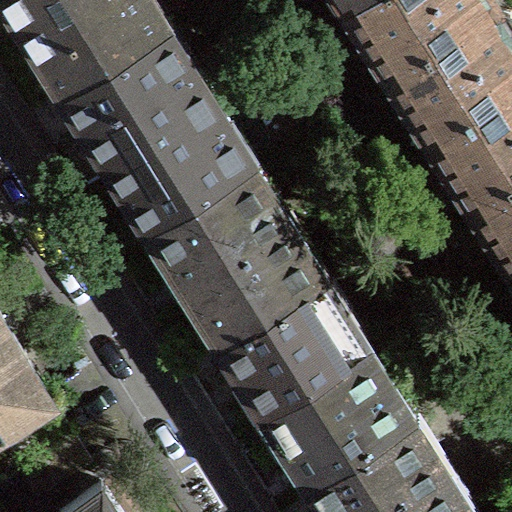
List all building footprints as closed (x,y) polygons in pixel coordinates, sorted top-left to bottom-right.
[(5,0),(19,21),(61,89),(159,27),(141,0),(5,0)] [(352,0),(348,3),(389,69),(495,2),(493,0),(352,0)] [(431,135),(511,83),(511,9),(511,8),(500,6),(498,7),(495,2),(389,69),(431,135)] [(105,157),(147,225),(245,163),(219,122),(232,114),(198,60),(185,68),(159,27),(61,89),(105,157)] [(473,201),(511,175),(511,83),(431,135),(473,201)] [(245,163),(147,225),(170,261),(173,259),(186,279),(199,300),(196,302),(218,337),(316,276),(245,163)] [(511,175),(473,201),(511,261),(511,175)] [(360,346),(316,276),(218,337),(224,346),(240,372),(233,377),(255,412),(360,346)] [(52,394),(53,394),(8,323),(0,309),(0,474),(19,462),(73,428),(52,394)] [(307,478),(404,416),(360,346),(255,412),(277,448),(284,443),(303,472),(307,478)] [(464,511),(443,478),(456,470),(450,460),(437,468),(404,416),(307,478),(328,511),(331,511),(333,511),(464,511)] [(19,462),(37,491),(91,457),(73,428),(19,462)] [(126,511),(102,476),(49,511),(126,511)]
